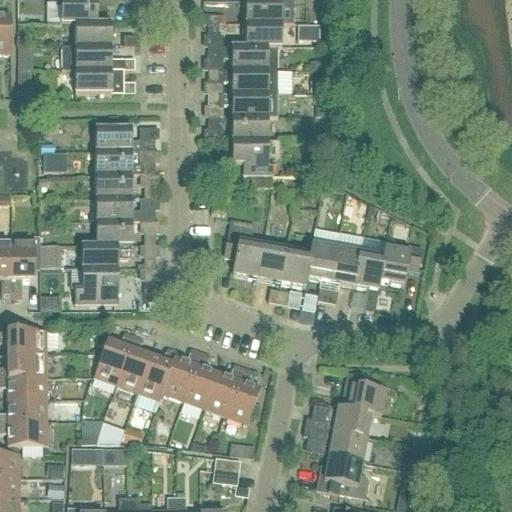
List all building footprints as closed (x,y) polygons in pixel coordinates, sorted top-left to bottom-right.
[(45,7),(46,30),(59,30),(73,30),(73,29),(95,29),(95,5),(84,5),(83,0),(54,0),(55,7),(45,7)] [(243,6),(244,29),(280,29),(280,11),(292,11),(292,0),(255,0),(255,6),(243,6)] [(116,22),(113,1),(101,3),(104,23),(116,22)] [(0,59),(9,60),(9,21),(0,20),(0,59)] [(220,21),(206,20),(206,29),(220,29),(220,21)] [(73,29),(73,30),(73,53),(109,53),(109,29),(95,29),(73,29)] [(206,41),(218,41),(218,29),(206,29),(206,41)] [(244,29),(244,52),(244,53),(266,53),(280,53),(280,29),(244,29)] [(122,41),(122,52),(133,52),(133,41),(122,41)] [(230,76),(266,76),(266,53),(244,53),(244,52),(230,52),(217,53),(217,64),(230,64),(230,76)] [(73,53),(61,53),(62,76),(73,76),(122,76),(133,76),(133,64),(109,64),(109,53),(73,53)] [(217,53),(206,53),(206,64),(217,64),(217,53)] [(122,76),(73,76),(73,100),(122,100),(122,99),(133,99),(133,88),(122,88),(122,76)] [(217,76),(206,76),(206,87),(217,87),(217,76)] [(230,76),(217,76),(217,87),(230,87),(230,100),(266,100),(266,76),(230,76)] [(206,100),(207,111),(218,111),(218,100),(206,100)] [(230,100),(218,100),(218,111),(230,111),(230,123),(266,123),(266,100),(230,100)] [(206,134),(217,134),(217,123),(206,123),(206,134)] [(230,123),(230,147),(266,146),(266,123),(230,123)] [(130,134),(94,134),(94,158),(138,157),(142,157),(142,146),(130,146),(130,134)] [(153,146),(142,146),(142,157),(153,157),(153,146)] [(266,146),(230,147),(230,170),(241,170),(241,181),(247,181),(271,181),(271,166),(275,166),(277,163),(277,146),(266,146)] [(138,157),(94,158),(94,181),(130,181),(142,181),(142,169),(138,169),(138,157)] [(153,169),(142,169),(142,181),(153,181),(153,169)] [(94,181),(94,205),(130,204),(130,181),(94,181)] [(247,181),(246,194),(271,194),(271,181),(247,181)] [(142,204),(154,204),(154,193),(142,193),(142,204)] [(130,204),(94,205),(94,228),(130,228),(130,227),(142,227),(142,216),(130,216),(130,204)] [(154,216),(142,216),(142,227),(142,228),(154,228),(154,216)] [(231,280),(255,285),(261,251),(249,249),(250,243),(253,230),(229,225),(227,239),(222,263),(234,265),(231,280)] [(94,228),(94,251),(116,251),(116,252),(129,252),(130,252),(130,228),(94,228)] [(142,251),(154,251),(154,240),(142,240),(142,251)] [(0,303),(10,303),(10,246),(0,245),(0,303)] [(33,246),(10,246),(10,303),(20,303),(20,285),(33,285),(33,246)] [(305,284),(328,288),(334,255),(310,250),(308,260),(309,260),(304,284),(305,284)] [(383,253),(381,263),(382,263),(378,287),(402,291),(405,276),(416,278),(420,254),(397,250),(396,256),(383,253)] [(80,251),(80,275),(116,275),(116,266),(125,266),(129,261),(129,252),(116,252),(116,251),(94,251),(80,251)] [(255,285),(279,289),(285,256),(261,251),(255,285)] [(50,254),(51,267),(73,266),(72,253),(50,254)] [(328,288),(352,292),(358,259),(334,255),(328,288)] [(303,293),(305,284),(304,284),(309,260),(308,260),(285,256),(279,289),(303,293)] [(358,259),(352,292),(367,295),(364,316),(373,318),(378,287),(382,263),(381,263),(358,259)] [(142,274),(154,274),(154,263),(142,263),(142,274)] [(116,311),(116,275),(80,275),(80,295),(75,295),(75,311),(116,311)] [(143,297),(154,298),(154,287),(143,287),(143,297)] [(316,307),(325,308),(327,296),(318,294),(316,307)] [(266,308),(275,310),(278,297),(269,295),(266,308)] [(327,296),(325,308),(334,310),(336,298),(327,296)] [(278,297),(275,310),(284,311),(287,299),(278,297)] [(0,348),(5,348),(6,361),(45,361),(44,338),(0,338),(0,348)] [(92,384),(114,392),(132,341),(123,338),(118,351),(106,347),(92,384)] [(132,341),(114,392),(135,399),(149,363),(137,358),(142,345),(132,341)] [(157,407),(160,400),(159,400),(173,363),(176,357),(166,353),(161,367),(149,363),(135,399),(157,407)] [(159,400),(160,400),(181,407),(199,357),(190,354),(185,367),(173,363),(159,400)] [(181,407),(202,415),(216,379),(204,374),(208,361),(199,357),(181,407)] [(0,373),(0,383),(45,383),(45,361),(6,361),(6,374),(0,373)] [(202,415),(224,423),(242,373),(232,370),(228,383),(216,379),(202,415)] [(242,373),(224,423),(246,431),(259,394),(247,390),(251,376),(242,373)] [(348,405),(346,416),(369,421),(379,423),(384,398),(368,396),(370,384),(347,380),(342,404),(348,405)] [(0,394),(6,394),(6,407),(45,406),(45,383),(0,383),(0,394)] [(0,419),(0,429),(45,429),(45,406),(6,407),(6,419),(0,419)] [(305,424),(303,433),(332,438),(365,445),(369,421),(346,416),(336,414),(333,429),(305,424)] [(45,429),(0,429),(0,439),(6,440),(6,453),(45,452),(45,429)] [(109,452),(110,432),(94,431),(93,451),(109,452)] [(330,447),(327,462),(360,468),(365,445),(332,438),(303,433),(302,442),(330,447)] [(0,483),(18,483),(18,460),(0,460),(0,483)] [(360,468),(327,462),(325,473),(319,472),(314,496),(366,506),(366,505),(364,504),(367,487),(364,482),(358,481),(360,468)] [(214,465),(213,476),(237,479),(238,468),(214,465)] [(237,479),(213,476),(211,488),(235,491),(237,479)] [(0,506),(18,506),(18,483),(0,483),(0,506)]
